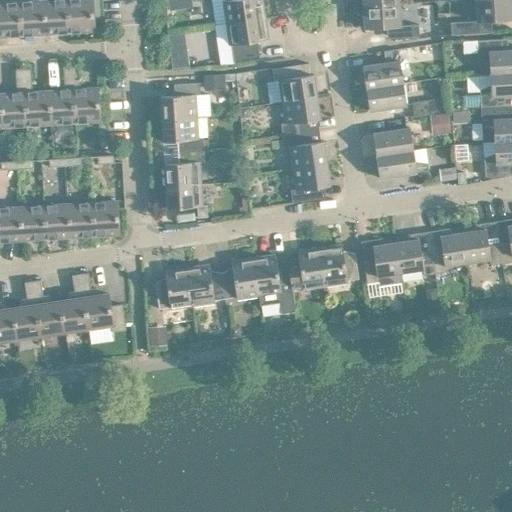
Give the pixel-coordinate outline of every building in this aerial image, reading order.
[(19,0),(0,0),(0,33),(22,32),(19,0)] [(43,0),(19,0),(22,32),(46,30),(43,0)] [(67,0),(43,0),(46,30),(70,29),(67,0)] [(92,0),(67,0),(70,29),(95,27),(92,0)] [(224,0),(227,20),(265,15),(263,0),(224,0)] [(511,0),(476,0),(477,18),(451,20),(452,32),(484,30),(483,18),(511,16),(511,0)] [(400,1),(364,3),(365,26),(395,24),(396,35),(420,34),(419,22),(401,23),(400,1)] [(265,15),(227,20),(231,42),(233,42),(235,60),(260,56),(257,38),(269,37),(265,15)] [(179,30),(169,31),(173,66),(183,65),(179,30)] [(477,38),(463,39),(464,51),(478,50),(477,38)] [(363,63),(367,86),(404,80),(399,46),(384,49),(386,60),(363,63)] [(511,47),(489,49),(491,71),(511,69),(511,47)] [(73,79),(72,63),(64,64),(65,80),(73,79)] [(80,63),(72,63),(73,79),(81,79),(80,63)] [(24,66),(25,82),(33,82),(32,65),(24,66)] [(279,77),(283,99),(318,94),(314,72),(284,76),(283,65),(273,66),(275,78),(279,77)] [(17,83),(25,82),(24,66),(16,66),(17,83)] [(481,104),(481,106),(508,104),(507,93),(511,92),(511,69),(491,71),(492,83),(480,87),(480,92),(481,104)] [(226,71),(204,73),(205,88),(226,86),(226,71)] [(161,94),(162,116),(197,114),(196,92),(201,92),(200,80),(175,81),(176,93),(161,94)] [(404,80),(367,86),(370,108),(407,102),(404,80)] [(100,117),(98,85),(73,87),(75,119),(100,117)] [(73,87),(49,88),(51,120),(75,119),(73,87)] [(51,120),(49,88),(25,90),(27,122),(51,120)] [(25,90),(1,91),(3,123),(27,122),(25,90)] [(480,92),(463,93),(464,105),(481,104),(480,92)] [(281,121),(283,133),(293,131),(291,120),(321,116),(318,94),(283,99),(286,120),(281,121)] [(441,96),(413,100),(415,112),(443,108),(441,96)] [(250,104),(240,105),(241,114),(251,113),(250,104)] [(484,140),(495,139),(511,137),(511,115),(509,116),(508,104),(481,106),(484,140)] [(470,108),(453,109),(454,121),(470,120),(470,108)] [(449,110),(430,112),(432,133),(451,131),(449,110)] [(178,137),(179,148),(195,148),(204,147),(203,135),(199,135),(197,114),(162,116),(164,138),(178,137)] [(374,131),(377,153),(414,147),(411,125),(374,131)] [(289,144),(293,165),(327,160),(324,138),(294,143),(293,131),(283,133),(285,145),(289,144)] [(511,137),(495,139),(496,151),(484,155),(486,174),(511,172),(511,161),(511,160),(511,137)] [(468,141),(454,142),(455,158),(468,157),(468,141)] [(165,161),(166,183),(201,181),(200,159),(205,159),(204,147),(195,148),(179,148),(180,160),(165,161)] [(414,147),(377,153),(380,175),(429,168),(428,161),(416,159),(414,147)] [(98,153),(99,161),(115,160),(115,152),(98,153)] [(82,154),(66,155),(66,163),(82,162),(82,154)] [(66,163),(66,155),(50,156),(50,164),(66,163)] [(34,157),(18,158),(18,166),(34,165),(34,157)] [(18,166),(18,158),(1,159),(2,167),(18,166)] [(327,160),(293,165),(296,187),(291,187),(293,199),(318,196),(316,184),(331,182),(327,160)] [(456,165),(444,165),(445,178),(457,177),(456,165)] [(201,181),(166,183),(168,205),(198,203),(198,215),(208,214),(207,202),(203,203),(201,181)] [(244,206),(240,206),(241,214),(252,212),(251,206),(249,193),(242,194),(244,206)] [(117,198),(92,200),(94,232),(119,231),(117,198)] [(92,200),(69,201),(70,234),(94,232),(92,200)] [(69,201),(44,203),(46,235),(70,234),(69,201)] [(44,203),(20,204),(22,237),(46,235),(44,203)] [(20,204),(0,205),(0,237),(22,237),(20,204)] [(511,216),(496,219),(502,261),(511,259),(511,216)] [(477,228),(464,230),(468,260),(490,257),(491,263),(502,261),(496,219),(476,222),(477,228)] [(449,226),(429,229),(435,271),(447,269),(446,263),(468,260),(464,230),(450,232),(449,226)] [(409,238),(396,240),(401,270),(423,267),(423,273),(435,271),(429,229),(409,232),(409,238)] [(402,281),(401,270),(396,240),(383,242),(382,236),(361,239),(367,281),(379,279),(380,284),(402,281)] [(342,242),(320,245),(326,283),(348,280),(348,278),(359,276),(356,251),(344,253),(342,242)] [(300,259),(289,261),(292,286),(304,284),(304,286),(326,283),(320,245),(298,248),(300,259)] [(295,300),(292,286),(289,261),(278,263),(276,252),(254,255),(260,293),(261,306),(281,303),(282,310),(296,308),(295,300)] [(234,269),(222,271),(226,296),(237,294),(237,296),(260,293),(254,255),(232,258),(234,269)] [(209,261),(187,265),(193,303),(215,299),(215,298),(226,296),(222,271),(211,273),(209,261)] [(193,303),(187,265),(165,268),(167,279),(156,281),(159,306),(171,304),(171,306),(193,303)] [(89,270),(81,271),(89,325),(112,322),(113,329),(126,327),(122,301),(111,303),(109,290),(97,292),(96,285),(91,286),(89,270)] [(71,296),(60,298),(65,329),(89,325),(81,271),(73,272),(75,288),(70,289),(71,296)] [(41,277),(33,278),(41,332),(65,329),(60,298),(50,299),(49,292),(44,293),(41,277)] [(23,303),(13,305),(17,336),(41,332),(33,278),(25,279),(28,295),(22,296),(23,303)] [(433,299),(428,304),(428,306),(429,309),(431,308),(439,307),(439,304),(438,298),(433,299)] [(0,338),(17,336),(13,305),(3,306),(1,299),(0,299),(0,338)] [(166,323),(149,324),(150,343),(167,342),(166,323)]
